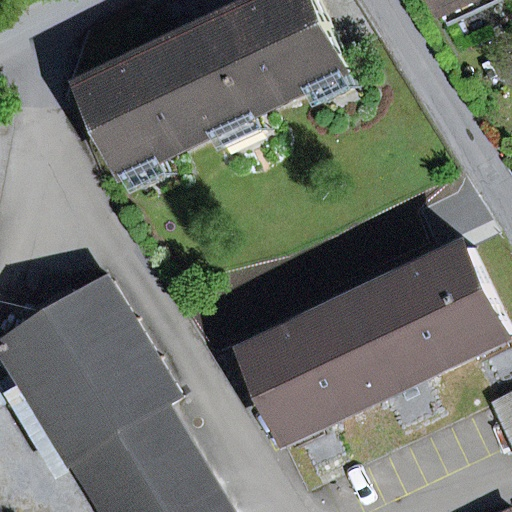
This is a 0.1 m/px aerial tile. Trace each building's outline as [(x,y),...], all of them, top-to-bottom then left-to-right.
[(353,71),(356,70),(322,0),(275,0),(95,86),(138,176),(139,175),(142,174),(141,172),(171,158),(230,130),(226,122),(260,106),(264,114),(322,86),(353,71)] [(446,0),(456,21),(499,0),(446,0)] [(330,103),(361,89),(353,71),(322,86),(330,103)] [(238,148),(272,131),(264,114),(260,106),(226,122),(230,130),(238,148)] [(146,190),(179,175),(171,158),(141,172),(142,174),(139,175),(146,190)] [(295,337),(293,335),(258,351),(301,441),(302,437),(392,398),(388,388),(422,372),(426,382),(488,353),(486,350),(511,338),(511,325),(476,248),(381,296),(380,294),(295,337)] [(141,511),(233,511),(189,440),(178,446),(159,415),(170,408),(186,398),(115,282),(84,301),(40,327),(9,347),(80,462),(103,449),(141,511)] [(34,317),(40,327),(84,301),(77,290),(34,317)] [(388,388),(392,398),(426,382),(422,372),(388,388)] [(178,446),(189,440),(170,408),(159,415),(178,446)] [(141,511),(103,449),(80,462),(110,511),(141,511)]
